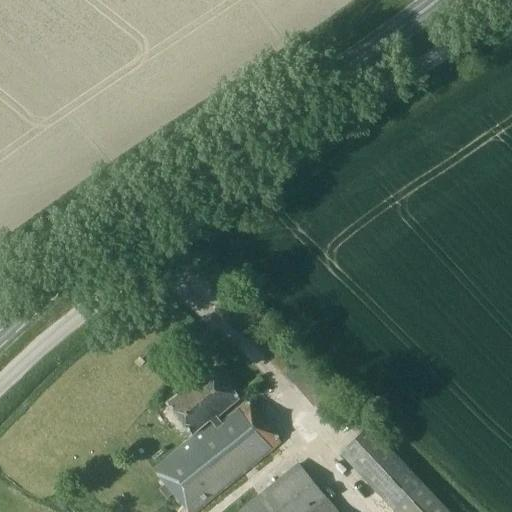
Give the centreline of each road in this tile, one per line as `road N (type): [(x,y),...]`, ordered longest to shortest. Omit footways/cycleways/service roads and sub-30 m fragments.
road 1 (unclassified): [(0,385),(290,155),(511,6)]
road 2 (primary): [(0,332),(159,196),(438,0)]
